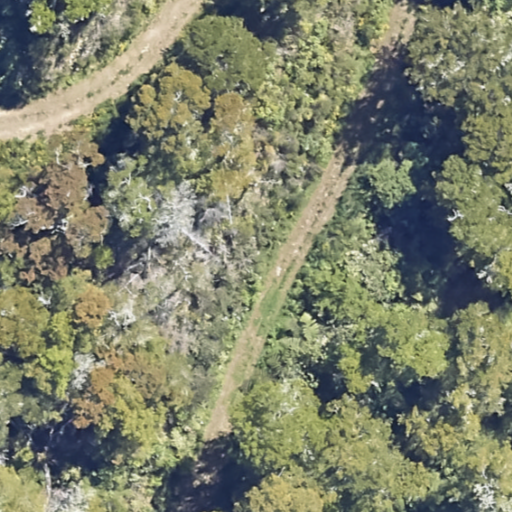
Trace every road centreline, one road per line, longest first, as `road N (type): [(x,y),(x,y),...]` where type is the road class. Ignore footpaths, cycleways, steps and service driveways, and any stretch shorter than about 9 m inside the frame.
road 1 (track): [(382,0),(328,77),(0,413)]
road 2 (track): [(0,157),(76,158),(162,0)]
